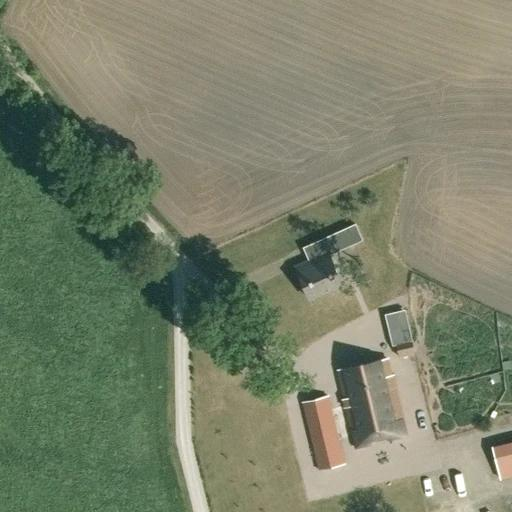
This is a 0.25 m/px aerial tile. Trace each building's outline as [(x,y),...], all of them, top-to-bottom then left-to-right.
[(322,239),(329,255),(363,240),(355,224),(322,239)] [(311,299),(343,285),(329,255),(322,239),(304,247),(309,260),(296,266),(311,299)] [(399,357),(415,354),(412,341),(397,344),(399,357)] [(407,435),(389,360),(339,372),(346,398),(343,399),(355,448),(373,444),(371,431),(385,427),(389,440),(407,435)] [(320,468),(344,463),(328,396),(304,402),(320,468)] [(286,417),(258,426),(271,467),(280,496),(280,502),(283,511),(310,511),(311,495),(286,495),(287,475),(283,463),(283,453),(297,449),(297,437),(293,424),(293,417),(286,417)] [(222,439),(206,443),(220,500),(241,495),(235,471),(218,475),(214,457),(226,454),(222,439)] [(511,454),(481,459),(483,480),(511,476),(511,454)]
